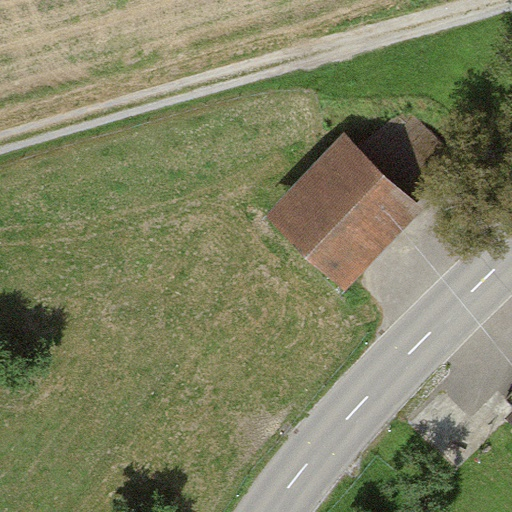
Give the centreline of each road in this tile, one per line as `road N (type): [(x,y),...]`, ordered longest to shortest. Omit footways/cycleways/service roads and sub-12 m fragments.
road 1 (track): [(0,153),(511,2)]
road 2 (tertiary): [(511,253),(309,466),(277,511)]
